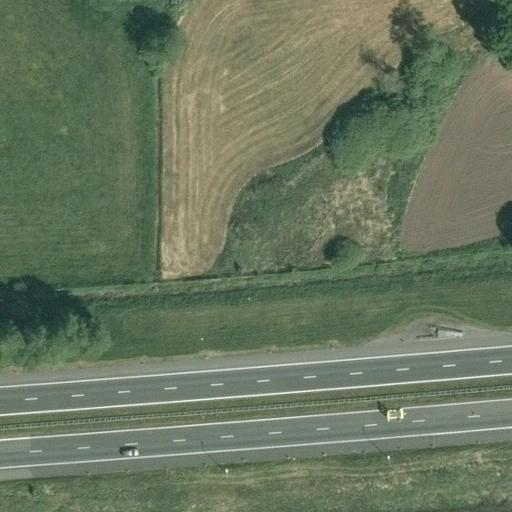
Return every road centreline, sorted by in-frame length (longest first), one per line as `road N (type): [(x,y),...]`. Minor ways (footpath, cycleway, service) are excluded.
road 1 (motorway): [(0,454),(511,412)]
road 2 (motorway): [(511,359),(0,398)]
